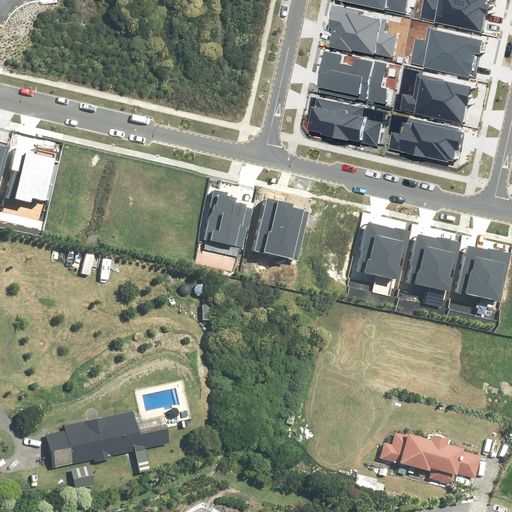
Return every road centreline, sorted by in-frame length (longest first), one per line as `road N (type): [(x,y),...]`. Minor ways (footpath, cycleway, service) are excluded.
road 1 (residential): [(0,91),(264,156)]
road 2 (residential): [(264,156),(492,207)]
road 3 (residential): [(299,0),(264,156)]
